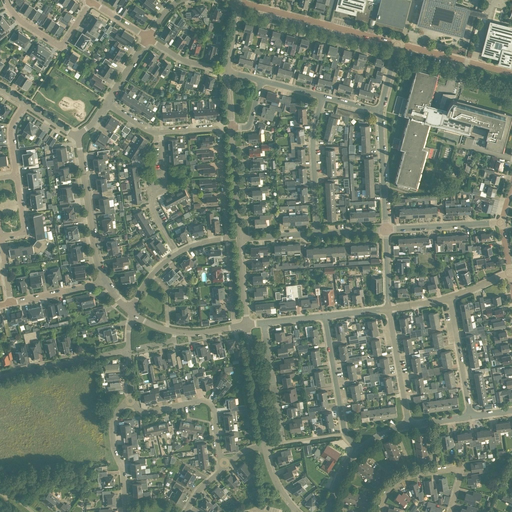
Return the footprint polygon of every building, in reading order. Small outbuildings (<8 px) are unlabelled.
[(25,1),(24,0),(23,0),(17,4),(21,7),(19,9),(23,12),(24,13),(28,16),(33,8),(24,2),(25,1)] [(75,0),(74,0),(70,0),(66,6),(75,12),(80,5),(76,2),(75,0)] [(145,0),(142,4),(151,11),(156,5),(152,2),(153,0),(145,0)] [(329,0),(316,0),(315,9),(323,11),(325,4),(329,5),(329,0)] [(337,0),(335,10),(336,10),(356,15),(355,19),(356,20),(402,32),(410,0),(337,0)] [(422,0),(417,24),(424,26),(427,27),(427,25),(437,27),(436,30),(462,36),(464,31),(464,28),(469,11),(470,8),(455,4),(455,0),(422,0)] [(137,12),(133,17),(139,21),(139,22),(142,24),(142,23),(143,24),(147,17),(143,15),(145,12),(136,6),(133,10),(137,12)] [(206,7),(197,7),(196,8),(196,9),(193,10),(192,11),(192,12),(186,12),(186,19),(192,18),(192,17),(197,16),(197,17),(207,16),(206,7)] [(39,18),(41,20),(45,14),(43,12),(42,13),(33,8),(28,16),(32,19),(33,18),(37,21),(39,18)] [(215,9),(214,13),(212,12),(210,19),(215,20),(216,18),(221,19),(223,11),(215,9)] [(46,28),(50,31),(56,22),(47,17),(48,15),(45,14),(41,20),(44,21),(42,24),(46,26),(46,28)] [(93,15),(89,21),(98,27),(100,23),(105,25),(107,23),(99,18),(98,19),(93,15)] [(9,23),(7,20),(0,26),(0,29),(0,30),(0,39),(6,35),(3,32),(10,26),(9,23)] [(95,31),(98,27),(89,21),(86,27),(93,32),(91,34),(96,38),(97,38),(99,35),(97,34),(98,33),(95,31)] [(65,28),(56,22),(50,31),(54,33),(56,33),(60,35),(65,28)] [(161,36),(162,36),(161,37),(162,38),(164,39),(165,39),(165,38),(168,40),(170,37),(173,39),(180,28),(174,24),(173,25),(169,22),(167,26),(168,26),(165,31),(161,36)] [(484,53),(501,57),(501,56),(502,56),(500,62),(509,65),(511,54),(511,52),(507,51),(507,50),(506,50),(507,48),(508,42),(510,42),(511,36),(511,28),(506,27),(491,23),(484,53)] [(246,24),(244,30),(248,31),(244,44),(250,46),(252,39),(254,32),(252,32),(253,25),(246,24)] [(259,27),(257,35),(262,36),(259,48),(264,50),(265,50),(265,47),(267,37),(268,37),(270,31),(267,30),(267,29),(259,27)] [(124,45),(126,42),(130,44),(134,38),(124,31),(121,36),(117,33),(114,38),(124,45)] [(273,31),(271,38),(271,40),(274,41),(273,46),(280,48),(283,38),(279,38),(280,33),(273,31)] [(15,41),(19,44),(24,35),(19,32),(17,34),(14,32),(8,40),(13,43),(15,41)] [(82,33),(79,38),(87,44),(90,39),(94,42),(96,38),(91,34),(89,37),(82,33)] [(30,39),(24,35),(19,44),(23,46),(21,49),(26,52),(31,44),(28,41),(30,39)] [(175,44),(181,48),(185,42),(188,44),(191,38),(187,35),(184,40),(179,37),(175,44)] [(287,35),(285,43),(289,44),(287,53),(294,55),(297,44),(293,43),(295,36),(287,35)] [(84,49),(87,44),(79,38),(75,44),(84,49)] [(198,54),(201,44),(195,43),(196,39),(192,38),(189,45),(192,46),(191,52),(198,54)] [(309,40),(302,38),(300,45),(297,44),(295,50),(302,52),(303,46),(307,47),(309,40)] [(112,46),(116,47),(114,51),(122,56),(126,51),(120,47),(122,44),(116,40),(112,46)] [(316,42),(313,52),(316,52),(314,58),(322,60),(324,54),(321,53),(323,44),(316,42)] [(32,54),(38,58),(45,47),(41,45),(41,46),(38,44),(35,49),(32,47),(33,46),(32,46),(27,54),(30,56),(32,54)] [(244,52),(248,53),(249,51),(250,46),(244,44),(244,47),(243,47),(242,51),(244,52)] [(210,45),(208,52),(205,55),(207,56),(207,57),(209,58),(210,57),(213,58),(215,54),(218,54),(219,48),(210,45)] [(329,46),(328,53),(331,54),(330,57),(333,61),(331,66),(336,68),(336,66),(338,61),(340,55),(339,57),(335,56),(336,55),(337,49),(338,48),(329,46)] [(49,50),(45,47),(38,58),(44,62),(43,64),(46,66),(51,58),(50,59),(48,57),(51,52),(48,50),(49,50)] [(352,51),(344,49),(343,56),(340,55),(338,61),(344,63),(346,57),(350,58),(352,51)] [(122,56),(114,51),(112,54),(109,52),(105,57),(111,61),(113,58),(119,62),(122,56)] [(251,51),(249,51),(248,53),(244,66),(251,68),(253,61),(249,60),(251,51)] [(77,60),(76,60),(78,56),(73,52),(69,58),(67,56),(63,62),(68,65),(69,64),(73,67),(77,60)] [(147,70),(151,73),(152,72),(159,61),(156,59),(158,56),(151,52),(148,58),(145,61),(151,65),(147,70)] [(240,54),(238,64),(244,66),(248,53),(244,52),(244,55),(240,54)] [(366,55),(359,53),(358,59),(355,58),(353,64),(352,64),(351,67),(355,68),(356,65),(360,66),(361,61),(365,62),(366,55)] [(257,69),(264,71),(267,56),(264,56),(262,63),(258,62),(257,69)] [(271,57),(267,56),(264,71),(270,73),(272,66),(269,65),(271,57)] [(102,63),(105,65),(103,68),(111,73),(114,68),(109,64),(110,62),(105,58),(102,63)] [(375,64),(378,65),(377,70),(383,72),(384,66),(382,66),(384,60),(376,58),(375,64)] [(170,70),(169,69),(172,65),(164,60),(162,63),(159,61),(152,72),(156,75),(159,70),(163,72),(161,74),(165,76),(166,74),(167,75),(170,70)] [(277,74),(283,76),(287,62),(284,62),(282,68),(279,68),(277,74)] [(291,63),(287,62),(283,76),(290,78),(292,71),(289,70),(291,63)] [(305,74),(308,66),(307,66),(308,63),(306,62),(305,66),(302,74),(299,73),(297,80),(304,81),(305,74)] [(4,76),(11,80),(16,73),(13,71),(13,69),(12,69),(14,66),(9,63),(5,69),(8,71),(4,76)] [(311,67),(308,66),(305,74),(304,81),(310,83),(312,76),(309,75),(311,67)] [(111,73),(103,68),(100,73),(98,71),(96,74),(101,77),(103,74),(108,78),(111,73)] [(186,71),(178,69),(177,72),(174,72),(172,80),(182,83),(186,71)] [(438,123),(438,124),(442,125),(447,109),(443,108),(444,102),(441,101),(439,107),(430,104),(438,74),(416,69),(408,99),(403,97),(398,115),(408,117),(408,118),(407,118),(402,140),(400,139),(397,149),(403,151),(394,185),(404,188),(409,189),(416,191),(425,156),(428,157),(430,147),(423,146),(425,138),(426,136),(428,129),(430,123),(429,123),(429,121),(436,123),(438,123)] [(344,92),(347,78),(348,78),(350,72),(346,71),(345,78),(344,77),(343,84),(339,83),(337,90),(344,92)] [(317,85),(323,86),(327,73),(324,72),(323,79),(319,78),(317,85)] [(25,75),(21,73),(16,82),(19,84),(20,84),(22,85),(22,86),(26,89),(28,86),(29,87),(31,84),(30,83),(32,80),(28,77),(25,74),(25,75)] [(187,77),(184,87),(192,89),(193,86),(197,87),(197,84),(198,84),(200,74),(194,73),(193,76),(192,75),(191,78),(187,77)] [(331,88),(332,81),(328,80),(330,74),(327,73),(323,86),(331,88)] [(100,90),(104,84),(101,82),(102,79),(94,74),(92,77),(91,79),(95,82),(93,86),(100,90)] [(365,83),(364,89),(360,89),(364,76),(359,75),(357,82),(358,82),(356,90),(359,91),(358,95),(365,97),(366,90),(368,84),(365,83)] [(215,78),(207,76),(205,85),(202,84),(200,91),(205,92),(206,87),(212,88),(215,78)] [(372,99),(373,92),(370,91),(372,82),(376,83),(376,82),(380,83),(381,80),(377,79),(375,79),(370,77),(368,84),(366,90),(365,97),(372,99)] [(351,79),(348,78),(347,78),(344,92),(351,94),(353,87),(349,86),(351,79)] [(120,100),(125,103),(132,92),(130,90),(128,94),(125,92),(120,100)] [(278,107),(279,102),(284,103),(286,96),(283,95),(282,99),(275,97),(276,94),(268,91),(266,98),(271,100),(270,105),(278,107)] [(132,92),(125,103),(130,106),(135,98),(132,97),(135,93),(132,92)] [(135,98),(130,106),(135,110),(142,98),(140,97),(138,100),(135,98)] [(142,98),(135,110),(140,113),(145,105),(142,103),(145,100),(142,98)] [(477,107),(451,100),(451,103),(449,103),(447,109),(442,125),(452,128),(453,127),(468,131),(468,132),(475,134),(474,138),(478,140),(479,135),(483,136),(483,134),(489,136),(488,139),(487,139),(485,148),(502,152),(511,117),(499,114),(499,115),(497,114),(497,112),(478,106),(477,107)] [(145,105),(140,113),(145,116),(152,105),(150,103),(148,107),(145,105)] [(290,112),(298,112),(299,115),(306,115),(306,108),(299,109),(298,103),(290,103),(289,103),(290,112)] [(0,114),(1,114),(5,117),(10,109),(9,108),(9,107),(6,105),(6,106),(4,105),(1,111),(0,110),(0,114)] [(155,106),(152,105),(145,116),(150,119),(155,112),(152,110),(155,106)] [(268,119),(272,120),(274,111),(280,112),(279,116),(280,116),(282,110),(282,109),(282,108),(270,105),(269,108),(263,107),(261,116),(268,118),(268,119)] [(329,116),(328,122),(336,124),(338,118),(339,115),(331,113),(330,116),(329,116)] [(306,115),(299,115),(299,119),(294,119),(294,126),(300,126),(300,123),(307,122),(306,115)] [(108,122),(116,127),(118,124),(119,125),(121,123),(119,122),(111,116),(108,122)] [(22,134),(29,138),(31,134),(32,135),(34,132),(36,133),(35,134),(42,138),(46,132),(39,128),(37,127),(38,126),(35,125),(35,124),(34,124),(33,123),(32,123),(29,121),(24,129),(25,130),(22,134)] [(359,128),(360,127),(361,132),(370,131),(369,125),(365,125),(365,121),(359,122),(359,128)] [(113,132),(116,127),(108,122),(105,127),(113,132)] [(326,128),(335,130),(336,124),(328,122),(326,128)] [(258,127),(258,128),(257,133),(256,133),(256,134),(248,135),(249,142),(261,141),(260,133),(262,129),(264,129),(265,124),(259,123),(258,127)] [(294,130),(296,130),(296,132),(293,133),(292,132),(289,132),(289,136),(304,135),(303,128),(300,129),(300,126),(294,126),(294,130)] [(325,134),(333,136),(335,130),(326,128),(325,134)] [(101,132),(98,137),(106,142),(109,137),(101,132)] [(331,143),(333,136),(325,134),(323,140),(331,143)] [(134,136),(133,138),(144,145),(148,140),(140,135),(138,138),(134,136)] [(290,139),(297,139),(297,142),(291,142),(291,146),(301,145),(301,142),(304,142),(304,135),(289,136),(290,136),(290,139)] [(46,142),(52,146),(57,139),(51,136),(46,142)] [(199,148),(210,147),(210,144),(212,144),(212,136),(202,137),(203,141),(198,141),(199,148)] [(106,146),(104,145),(106,142),(98,137),(94,143),(104,149),(106,146)] [(133,145),(141,150),(144,145),(133,138),(132,140),(135,142),(133,145)] [(262,148),(249,149),(250,157),(260,156),(260,152),(262,152),(262,150),(269,150),(269,144),(261,144),(262,148)] [(370,144),(361,144),(361,151),(361,154),(369,153),(369,151),(370,151),(370,144)] [(127,148),(138,155),(141,150),(133,145),(131,148),(128,146),(127,148)] [(291,153),(289,153),(289,156),(291,156),(298,155),(305,155),(304,148),(301,148),(301,145),(291,146),(291,149),(291,153)] [(23,154),(23,160),(34,158),(34,152),(36,152),(35,148),(26,150),(28,150),(28,153),(23,154)] [(135,160),(138,155),(127,148),(125,150),(129,152),(127,155),(135,160)] [(203,160),(209,160),(209,158),(214,158),(213,151),(209,151),(208,148),(196,149),(197,154),(202,154),(203,160)] [(475,152),(472,151),(470,156),(468,156),(466,165),(471,166),(475,152)] [(67,153),(57,154),(57,157),(53,158),(54,165),(61,164),(60,160),(68,159),(67,153)] [(93,159),(94,165),(106,163),(105,160),(108,160),(107,153),(100,154),(101,158),(93,159)] [(503,162),(496,160),(497,158),(491,156),(489,162),(491,162),(490,167),(493,168),(494,168),(501,170),(503,162)] [(250,162),(251,170),(260,170),(263,169),(264,169),(263,160),(267,159),(267,158),(263,159),(263,158),(262,157),(257,158),(257,159),(253,159),(253,162),(250,162)] [(35,164),(34,158),(23,160),(24,165),(30,165),(30,168),(29,168),(39,167),(39,163),(35,164)] [(106,166),(106,163),(94,165),(95,171),(101,170),(102,174),(109,173),(108,166),(106,166)] [(215,174),(214,167),(210,167),(210,163),(197,164),(198,170),(203,170),(204,175),(215,174)] [(55,171),(59,171),(60,174),(69,173),(69,167),(61,168),(61,164),(54,165),(55,171)] [(138,172),(137,166),(128,167),(128,171),(124,171),(119,172),(120,175),(120,174),(124,174),(128,173),(138,172)] [(28,177),(28,180),(38,178),(37,174),(40,174),(39,168),(31,169),(32,169),(33,172),(27,173),(27,177),(28,177)] [(498,183),(500,175),(493,174),(494,171),(483,168),(481,175),(492,178),(491,181),(498,183)] [(259,172),(259,176),(251,177),(252,183),(260,183),(259,179),(265,179),(265,172),(259,172)] [(69,173),(60,174),(60,177),(56,178),(57,185),(57,184),(63,184),(63,179),(70,178),(69,173)] [(97,185),(106,183),(106,180),(110,179),(109,173),(102,174),(103,178),(96,179),(97,185)] [(35,189),(33,189),(33,190),(42,189),(41,183),(39,183),(38,178),(28,180),(29,183),(28,183),(29,187),(35,186),(35,189)] [(216,189),(215,182),(211,182),(211,179),(199,180),(200,186),(205,185),(205,190),(216,189)] [(338,185),(334,185),(334,179),(328,179),(328,182),(325,182),(325,188),(334,188),(338,188),(338,185)] [(111,186),(107,186),(106,183),(97,185),(98,190),(105,189),(106,193),(112,193),(111,186)] [(61,194),(63,194),(72,192),(71,186),(65,187),(64,184),(63,184),(57,184),(58,188),(60,188),(61,194)] [(494,196),(496,188),(488,186),(484,185),(482,191),(473,188),(472,193),(477,195),(485,197),(486,194),(486,193),(494,196)] [(262,196),(262,193),(268,193),(267,188),(270,188),(270,186),(260,187),(260,190),(252,190),(253,198),(258,198),(259,199),(262,199),(262,196)] [(31,197),(30,197),(31,200),(42,199),(42,195),(44,195),(43,188),(42,189),(33,190),(36,190),(36,193),(30,194),(31,197)] [(184,189),(179,192),(185,204),(188,203),(186,199),(189,197),(184,189)] [(72,192),(63,194),(64,200),(60,201),(60,204),(67,203),(66,200),(73,199),(72,192)] [(174,195),(178,203),(181,201),(183,205),(185,204),(179,192),(174,195)] [(100,204),(109,203),(109,200),(113,199),(112,193),(106,193),(106,198),(99,199),(100,204)] [(464,214),(470,213),(470,208),(473,208),(472,200),(472,193),(468,193),(469,203),(466,203),(466,200),(463,200),(464,214)] [(477,195),(472,193),(472,200),(477,204),(475,210),(479,211),(482,212),(482,210),(483,210),(486,211),(490,212),(492,204),(488,203),(489,198),(485,197),(477,195)] [(177,208),(175,205),(178,203),(174,195),(168,198),(175,210),(177,208)] [(346,197),(345,197),(345,200),(345,204),(345,205),(347,205),(356,205),(356,202),(349,202),(349,197),(347,197),(347,196),(346,196),(346,197)] [(172,211),(175,210),(168,198),(163,200),(167,209),(170,207),(172,211)] [(43,203),(42,199),(31,200),(31,204),(32,204),(32,207),(40,206),(41,209),(39,210),(46,209),(45,203),(43,203)] [(253,205),(254,212),(258,212),(259,215),(262,214),(262,212),(265,212),(265,207),(266,207),(265,200),(259,201),(260,204),(253,205)] [(65,214),(74,212),(74,211),(75,211),(74,206),(71,207),(70,203),(60,205),(61,211),(65,211),(65,214)] [(114,206),(110,206),(109,203),(100,204),(100,210),(108,209),(108,213),(115,212),(114,206)] [(130,224),(133,222),(145,215),(142,210),(134,215),(135,218),(132,220),(129,221),(130,224)] [(70,222),(69,219),(76,218),(75,213),(74,214),(74,212),(65,214),(66,217),(63,218),(63,223),(70,222)] [(212,231),(219,230),(218,219),(213,220),(213,213),(207,213),(207,222),(211,222),(212,231)] [(255,227),(266,226),(265,220),(271,219),(271,214),(259,215),(260,219),(255,219),(255,227)] [(103,225),(112,224),(112,221),(115,220),(114,215),(109,215),(109,218),(103,219),(103,225)] [(140,225),(148,220),(145,215),(133,222),(135,224),(138,222),(140,225)] [(139,232),(151,225),(148,220),(140,225),(142,228),(138,230),(139,232)] [(78,232),(77,225),(72,226),(71,223),(62,224),(62,226),(64,226),(64,230),(67,229),(68,233),(78,232)] [(116,228),(113,228),(112,224),(103,225),(104,232),(110,231),(110,234),(117,233),(116,228)] [(195,236),(199,235),(198,234),(204,233),(202,224),(193,226),(192,225),(188,226),(190,232),(194,231),(195,236)] [(141,235),(144,233),(146,235),(146,236),(146,237),(143,239),(144,241),(149,239),(148,238),(153,235),(151,232),(154,231),(151,225),(139,232),(141,235)] [(181,229),(182,231),(176,233),(179,241),(186,238),(184,234),(188,232),(186,226),(181,229)] [(78,232),(68,233),(69,238),(66,238),(66,244),(74,243),(73,239),(79,239),(78,232)] [(489,233),(481,234),(481,235),(477,236),(477,235),(473,236),(474,242),(478,241),(478,242),(482,241),(490,239),(489,239),(490,238),(490,236),(489,236),(489,233)] [(108,247),(117,246),(116,242),(120,242),(120,239),(119,236),(113,237),(114,240),(107,241),(108,247)] [(428,237),(422,237),(423,252),(426,252),(425,246),(429,245),(429,244),(432,243),(432,238),(428,239),(428,237)] [(45,239),(45,238),(39,238),(38,240),(37,239),(35,241),(45,249),(48,246),(45,244),(48,241),(45,239)] [(160,254),(166,250),(160,241),(156,244),(153,240),(148,244),(152,250),(155,248),(160,254)] [(45,249),(35,241),(33,244),(35,244),(33,246),(34,252),(36,252),(38,254),(41,251),(43,252),(45,249)] [(72,250),(72,253),(82,252),(81,246),(75,247),(74,243),(68,244),(69,250),(72,250)] [(293,244),(294,253),(300,252),(300,256),(303,256),(303,250),(300,250),(300,244),(293,244)] [(376,244),(370,244),(370,253),(377,253),(376,249),(378,248),(378,245),(376,245),(376,244)] [(122,251),(118,252),(117,246),(108,247),(109,253),(115,252),(116,255),(122,254),(122,251)] [(267,246),(259,247),(251,248),(251,256),(259,255),(267,254),(267,246)] [(491,246),(484,247),(484,248),(478,249),(479,254),(482,254),(482,256),(485,255),(492,254),(491,246)] [(221,258),(221,250),(208,251),(209,259),(210,258),(210,265),(218,264),(218,258),(221,258)] [(147,266),(153,261),(147,254),(144,256),(140,251),(134,256),(141,265),(144,262),(147,266)] [(83,258),(82,252),(72,253),(73,257),(70,257),(71,263),(77,262),(77,258),(83,258)] [(113,262),(114,270),(124,268),(123,265),(129,264),(128,257),(117,258),(117,262),(113,262)] [(252,270),(263,269),(263,264),(270,263),(269,257),(262,257),(262,258),(261,258),(261,261),(252,262),(252,270)] [(494,267),(493,261),(491,261),(490,257),(476,260),(477,266),(483,265),(484,269),(486,268),(494,267)] [(190,258),(181,263),(184,269),(185,268),(191,265),(192,268),(197,266),(196,259),(193,261),(192,259),(191,259),(190,258)] [(409,262),(409,258),(402,258),(402,262),(397,262),(397,268),(396,268),(396,271),(397,271),(397,272),(406,272),(406,262),(409,262)] [(71,267),(72,273),(85,271),(84,265),(78,266),(77,262),(70,263),(71,267)] [(464,283),(471,281),(469,276),(470,276),(469,271),(467,271),(465,263),(455,266),(457,272),(460,271),(461,273),(464,283)] [(369,265),(362,265),(362,267),(361,267),(361,273),(363,273),(362,269),(370,269),(369,265)] [(211,275),(211,280),(213,280),(213,281),(223,280),(222,273),(220,273),(219,270),(221,270),(221,266),(212,267),(212,271),(213,271),(213,274),(212,274),(213,275),(211,275)] [(50,285),(52,284),(52,285),(56,284),(56,283),(58,283),(57,279),(61,278),(59,267),(55,268),(55,269),(52,270),(52,274),(48,274),(50,285)] [(445,287),(452,285),(450,277),(453,276),(451,268),(444,270),(446,275),(442,277),(445,287)] [(163,277),(170,284),(176,278),(179,282),(184,277),(179,270),(176,273),(172,269),(163,277)] [(125,275),(120,276),(121,281),(122,282),(122,283),(134,281),(134,277),(135,277),(134,270),(124,272),(125,275)] [(43,285),(42,283),(45,282),(43,271),(37,272),(38,275),(30,277),(33,288),(37,287),(37,288),(40,287),(40,286),(43,285)] [(86,278),(85,271),(72,273),(72,280),(86,278)] [(261,272),(261,276),(253,276),(253,283),(263,283),(263,279),(268,279),(268,272),(261,272)] [(429,291),(437,290),(436,284),(438,283),(437,275),(430,276),(432,284),(428,285),(429,291)] [(23,276),(24,280),(17,281),(19,292),(26,290),(25,282),(28,282),(27,276),(23,276)] [(381,291),(381,278),(373,278),(371,278),(371,291),(381,291)] [(415,294),(423,293),(422,286),(425,286),(424,280),(418,281),(419,286),(414,287),(415,294)] [(406,295),(406,288),(401,288),(400,283),(394,283),(395,289),(398,289),(398,296),(406,295)] [(297,290),(298,297),(298,302),(301,302),(302,308),(312,306),(311,303),(308,303),(308,299),(308,296),(302,296),(301,290),(301,284),(297,284),(297,285),(297,290)] [(297,290),(297,285),(286,286),(287,296),(288,309),(296,308),(295,300),(295,297),(298,297),(297,290)] [(350,292),(349,285),(345,285),(345,292),(339,292),(339,294),(340,303),(348,303),(347,294),(347,293),(350,292)] [(212,302),(219,301),(219,298),(224,298),(223,287),(213,288),(214,298),(212,298),(212,302)] [(255,299),(263,298),(263,294),(267,294),(266,287),(256,288),(256,291),(254,291),(255,299)] [(185,288),(179,288),(179,291),(175,292),(175,301),(181,300),(180,298),(183,298),(183,294),(186,294),(185,288)] [(353,302),(360,301),(360,296),(364,296),(363,288),(354,289),(354,293),(353,294),(353,295),(352,295),(353,302)] [(324,298),(325,305),(334,304),(333,297),(334,297),(333,289),(322,290),(323,298),(324,298)] [(76,301),(81,300),(83,307),(95,304),(94,297),(90,298),(89,293),(75,296),(76,301)] [(73,294),(65,296),(67,303),(70,303),(69,301),(73,300),(72,299),(74,298),(74,296),(73,297),(73,294)] [(279,302),(280,310),(288,309),(287,296),(282,297),(282,300),(280,300),(280,301),(279,302)] [(500,296),(492,297),(485,299),(486,304),(490,303),(490,305),(494,304),(501,303),(500,296)] [(318,306),(317,298),(308,299),(308,303),(311,303),(312,306),(318,306)] [(61,302),(54,303),(57,314),(62,313),(62,316),(68,315),(66,304),(62,305),(61,302)] [(256,312),(271,311),(270,308),(274,308),(273,302),(270,303),(255,304),(256,312)] [(52,315),(57,314),(54,303),(48,305),(48,308),(45,308),(48,319),(53,318),(52,315)] [(214,311),(213,311),(214,320),(226,319),(225,310),(221,310),(221,305),(213,305),(214,311)] [(41,306),(35,308),(38,320),(37,317),(43,316),(43,317),(47,316),(45,308),(42,309),(41,306)] [(187,306),(179,306),(180,313),(176,313),(177,322),(188,321),(188,313),(187,313),(187,306)] [(31,321),(38,320),(35,308),(29,309),(29,312),(26,313),(27,317),(28,320),(31,320),(31,321)] [(103,308),(92,311),(93,318),(90,318),(91,319),(90,320),(90,323),(91,323),(92,324),(107,320),(106,315),(105,315),(103,308)] [(24,324),(24,323),(28,322),(28,320),(27,317),(23,317),(22,311),(15,312),(17,321),(18,324),(18,325),(24,324)] [(18,324),(17,321),(15,312),(9,313),(11,320),(7,321),(7,322),(8,327),(12,326),(18,324)] [(438,312),(429,313),(430,321),(439,319),(438,312)] [(0,316),(0,326),(4,325),(5,329),(9,328),(8,327),(7,322),(4,323),(2,316),(0,316)] [(399,318),(400,325),(408,324),(408,320),(411,320),(410,317),(407,317),(399,318)] [(505,326),(504,320),(500,321),(500,318),(490,319),(491,324),(496,323),(497,327),(505,326)] [(440,326),(439,319),(430,321),(431,328),(440,326)] [(377,327),(376,320),(368,322),(364,322),(365,325),(368,324),(369,329),(377,327)] [(473,328),(471,322),(463,323),(464,330),(473,328)] [(335,325),(336,332),(347,331),(347,328),(348,328),(347,323),(342,324),(339,325),(339,324),(338,324),(335,324),(335,325)] [(400,325),(402,332),(409,331),(410,335),(422,332),(421,329),(413,330),(412,327),(409,328),(408,324),(400,325)] [(113,339),(114,340),(118,339),(115,327),(108,329),(107,325),(98,327),(99,335),(106,334),(107,340),(113,339)] [(370,335),(378,334),(377,327),(369,329),(370,333),(366,333),(367,336),(370,335)] [(309,329),(311,336),(318,335),(317,328),(309,329)] [(484,329),(477,330),(478,334),(481,333),(481,336),(482,339),(486,338),(486,335),(485,335),(484,329)] [(285,342),(286,343),(291,343),(291,341),(292,341),(291,334),(285,335),(284,331),(275,332),(277,340),(284,339),(285,342)] [(348,334),(347,331),(336,332),(337,340),(345,338),(344,334),(348,334)] [(410,337),(403,339),(404,346),(412,344),(411,341),(415,340),(414,337),(422,336),(422,332),(410,335),(410,337)] [(430,337),(433,337),(433,341),(442,339),(441,332),(432,334),(432,333),(429,334),(430,337)] [(506,332),(499,333),(498,333),(498,336),(494,337),(495,343),(501,342),(501,341),(507,340),(506,332)] [(61,352),(69,351),(68,347),(71,346),(69,333),(61,335),(63,341),(59,341),(61,352)] [(318,335),(311,336),(307,337),(307,340),(311,339),(312,343),(320,342),(318,335)] [(47,343),(44,344),(45,351),(46,356),(49,355),(51,355),(52,354),(55,354),(53,346),(56,345),(56,346),(55,338),(50,339),(47,343)] [(226,341),(228,350),(233,349),(235,358),(241,356),(240,350),(237,351),(237,348),(235,339),(226,341)] [(379,339),(371,341),(368,341),(368,344),(372,343),(372,348),(380,346),(379,339)] [(444,346),(442,339),(433,341),(435,348),(444,346)] [(32,359),(39,357),(38,353),(42,352),(39,340),(33,342),(34,346),(29,348),(32,359)] [(212,344),(214,353),(218,352),(219,358),(226,356),(224,348),(222,348),(222,345),(221,345),(220,342),(212,344)] [(291,343),(286,343),(280,344),(281,348),(278,348),(279,357),(289,356),(288,351),(294,350),(293,342),(291,343)] [(17,362),(25,360),(24,356),(27,355),(25,344),(19,345),(20,351),(15,352),(17,362)] [(297,346),(298,353),(309,351),(308,344),(297,346)] [(338,346),(340,353),(351,351),(352,351),(351,347),(347,348),(346,344),(338,346)] [(405,353),(413,351),(412,344),(404,346),(405,353)] [(493,355),(501,354),(503,354),(502,351),(509,350),(508,344),(501,345),(501,348),(494,349),(494,350),(492,350),(493,355)] [(204,346),(197,347),(198,355),(199,355),(199,358),(204,357),(204,360),(211,358),(209,351),(205,351),(204,346)] [(374,355),(382,353),(380,346),(372,348),(373,352),(369,352),(370,355),(373,354),(374,355)] [(189,349),(182,350),(184,359),(188,358),(188,362),(188,363),(188,365),(188,366),(190,367),(191,367),(192,366),(193,365),(193,363),(197,363),(195,355),(191,356),(189,349)] [(319,349),(311,350),(311,354),(308,355),(308,358),(320,356),(319,349)] [(341,360),(349,358),(348,355),(351,354),(351,351),(340,353),(340,356),(339,356),(339,359),(341,359),(341,360)] [(449,351),(440,353),(442,360),(451,358),(449,351)] [(2,365),(10,363),(9,359),(12,359),(11,352),(7,352),(7,355),(0,356),(2,365)] [(167,353),(170,364),(175,363),(176,368),(182,367),(180,355),(176,356),(175,352),(167,353)] [(502,357),(501,354),(493,355),(490,356),(490,360),(496,359),(496,360),(502,359),(503,363),(511,362),(510,355),(502,357)] [(161,355),(154,356),(156,364),(159,363),(160,368),(163,367),(163,369),(167,368),(165,358),(161,359),(161,355)] [(313,364),(321,363),(320,356),(308,358),(309,361),(313,360),(313,364)] [(419,356),(411,358),(412,365),(420,363),(423,363),(422,357),(419,357),(419,356)] [(281,372),(291,370),(290,366),(294,365),(293,357),(284,359),(284,363),(280,364),(281,372)] [(380,362),(381,366),(389,365),(387,357),(379,359),(376,360),(376,362),(380,362)] [(139,359),(141,370),(148,368),(149,372),(148,372),(151,382),(155,381),(152,364),(148,365),(146,358),(139,359)] [(451,358),(442,360),(442,363),(440,363),(441,367),(443,366),(443,367),(452,365),(451,358)] [(481,358),(478,359),(478,358),(470,360),(471,366),(482,365),(481,358)] [(347,365),(348,372),(360,370),(359,367),(355,367),(355,363),(347,365)] [(412,365),(413,372),(421,370),(422,373),(433,371),(433,368),(427,369),(426,366),(421,367),(420,363),(412,365)] [(104,365),(104,373),(120,371),(120,364),(104,365)] [(390,371),(389,365),(381,366),(381,370),(377,371),(378,372),(375,372),(375,373),(369,374),(370,375),(369,375),(370,377),(380,376),(380,373),(382,373),(390,371)] [(511,373),(511,367),(505,369),(504,366),(496,367),(497,373),(505,371),(505,375),(511,373)] [(489,367),(479,369),(480,372),(482,372),(487,371),(488,377),(491,377),(490,370),(489,367)] [(323,377),(322,370),(315,371),(315,375),(310,376),(310,379),(313,379),(323,377)] [(349,379),(357,378),(356,374),(361,373),(360,370),(348,372),(349,379)] [(422,377),(414,378),(416,385),(424,384),(423,380),(429,379),(428,376),(434,375),(433,371),(422,373),(422,377)] [(444,373),(445,379),(454,378),(453,371),(444,373)] [(109,377),(107,377),(107,381),(120,380),(119,373),(108,374),(109,377)] [(290,373),(281,374),(282,380),(283,380),(284,386),(292,384),(290,377),(290,373)] [(218,388),(215,391),(221,396),(229,387),(225,384),(227,380),(220,374),(216,382),(220,385),(218,388)] [(511,385),(511,379),(507,381),(506,378),(501,378),(501,374),(493,376),(494,380),(500,379),(501,384),(507,383),(507,387),(511,385)] [(392,384),(391,376),(383,378),(382,375),(380,376),(370,377),(370,381),(374,380),(375,381),(379,380),(379,381),(383,381),(384,385),(392,384)] [(317,385),(325,384),(323,377),(313,379),(314,386),(305,387),(306,394),(317,392),(316,386),(317,385)] [(181,378),(177,379),(177,381),(178,383),(180,391),(180,392),(184,391),(185,395),(186,394),(186,395),(189,395),(190,394),(189,394),(190,393),(188,384),(185,384),(185,381),(182,382),(181,378)] [(454,378),(445,379),(446,383),(443,384),(443,387),(436,388),(437,391),(448,390),(447,386),(456,385),(454,378)] [(208,379),(201,381),(203,390),(210,388),(209,385),(212,384),(211,379),(208,379)] [(175,389),(169,390),(171,399),(177,397),(176,392),(176,391),(180,391),(178,383),(174,384),(175,387),(175,389)] [(362,387),(359,388),(358,384),(350,385),(352,392),(359,391),(362,390),(362,387)] [(378,392),(373,393),(373,397),(381,396),(381,393),(385,392),(393,391),(392,384),(384,385),(385,389),(382,390),(382,391),(378,392)] [(416,385),(417,392),(425,391),(425,393),(437,391),(436,388),(429,389),(428,386),(424,387),(424,384),(416,385)] [(152,389),(149,390),(149,393),(151,403),(157,401),(156,395),(160,394),(160,393),(159,389),(158,387),(154,388),(155,389),(152,389)] [(288,392),(285,392),(286,398),(285,398),(285,402),(290,402),(289,401),(294,400),(293,393),(296,393),(295,387),(287,389),(288,392)] [(166,388),(159,389),(160,393),(164,392),(165,400),(171,399),(169,390),(166,390),(166,388)] [(511,399),(511,392),(511,389),(504,391),(504,390),(501,391),(496,391),(497,402),(503,401),(502,396),(509,395),(510,400),(511,399)] [(139,391),(140,397),(144,396),(146,404),(151,403),(149,393),(149,390),(143,391),(143,390),(139,391)] [(359,391),(352,392),(353,399),(360,398),(360,394),(363,394),(362,390),(359,391)] [(326,391),(318,392),(319,399),(319,400),(327,398),(326,391)] [(487,402),(487,399),(492,398),(493,402),(496,401),(494,395),(492,395),(492,396),(486,397),(486,396),(478,398),(479,404),(487,402)] [(457,397),(450,398),(452,408),(459,407),(457,397)] [(230,407),(231,411),(235,410),(238,410),(247,409),(246,405),(238,406),(236,406),(235,398),(225,399),(226,402),(225,402),(224,403),(224,404),(224,405),(225,405),(226,405),(226,407),(230,407)] [(316,403),(320,402),(320,406),(319,406),(320,410),(325,409),(325,406),(328,405),(327,398),(319,400),(319,399),(316,400),(316,403)] [(452,408),(450,398),(443,399),(445,409),(452,408)] [(445,409),(443,399),(436,400),(438,411),(445,409)] [(429,401),(431,412),(438,411),(436,400),(429,401)] [(294,407),(287,408),(288,412),(287,412),(287,413),(287,415),(288,416),(288,415),(288,416),(296,415),(296,416),(299,415),(299,409),(301,409),(301,408),(304,408),(302,401),(293,403),(294,407)] [(422,402),(424,413),(431,412),(429,401),(422,402)] [(397,417),(395,406),(388,407),(390,418),(397,417)] [(390,418),(388,407),(381,408),(383,419),(390,418)] [(369,421),(367,410),(368,410),(367,408),(365,409),(365,411),(360,411),(361,415),(362,422),(369,421)] [(383,419),(381,408),(374,409),(376,420),(383,419)] [(374,409),(368,410),(367,410),(369,421),(376,420),(374,409)] [(224,415),(224,422),(233,421),(236,421),(235,410),(231,411),(229,411),(230,415),(224,415)] [(332,412),(324,413),(325,417),(320,418),(321,421),(333,419),(332,412)] [(293,423),(290,423),(291,431),(292,431),(292,432),(293,432),(295,432),(296,431),(296,430),(300,430),(300,426),(303,426),(302,420),(301,418),(292,419),(293,423)] [(121,430),(131,429),(131,426),(134,426),(133,424),(135,423),(135,419),(124,420),(124,424),(121,424),(121,430)] [(326,427),(334,426),(333,419),(321,421),(321,424),(326,423),(326,427)] [(237,423),(233,424),(233,421),(224,422),(225,428),(231,428),(232,431),(238,430),(237,423)] [(511,428),(510,429),(509,421),(502,422),(504,430),(508,430),(508,436),(511,435),(511,428)] [(186,436),(187,432),(190,432),(192,424),(186,422),(185,431),(184,435),(186,436)] [(502,422),(496,423),(497,431),(494,432),(494,437),(495,444),(499,444),(498,440),(501,440),(500,431),(504,430),(502,422)] [(167,436),(166,432),(169,431),(170,434),(174,433),(172,425),(168,426),(168,423),(162,424),(164,437),(167,436)] [(156,425),(158,434),(161,433),(162,437),(164,437),(162,424),(156,425)] [(204,426),(198,425),(195,438),(195,441),(199,441),(198,438),(199,434),(202,435),(204,426)] [(150,440),(153,439),(150,426),(144,428),(146,436),(149,435),(150,440)] [(131,429),(121,430),(122,436),(126,436),(126,440),(137,439),(136,432),(134,432),(134,429),(131,429)] [(491,437),(490,429),(483,430),(485,438),(488,438),(490,449),(496,448),(495,444),(494,437),(491,437)] [(230,431),(230,434),(225,435),(226,442),(235,441),(235,440),(237,440),(238,439),(237,437),(237,436),(239,436),(238,430),(232,431),(230,431)] [(483,430),(477,431),(478,439),(475,440),(476,446),(476,449),(482,448),(481,441),(485,441),(485,438),(483,430)] [(472,440),(471,432),(464,433),(465,441),(469,440),(470,447),(476,446),(475,440),(472,440)] [(425,433),(414,435),(415,442),(426,441),(425,433)] [(464,433),(457,434),(458,442),(455,442),(456,449),(462,448),(461,442),(465,441),(464,433)] [(443,447),(454,446),(452,437),(449,438),(449,436),(445,436),(445,435),(441,436),(443,447)] [(123,450),(133,449),(132,446),(138,446),(137,439),(126,440),(126,444),(122,444),(123,450)] [(393,439),(383,443),(386,450),(396,446),(393,439)] [(238,445),(235,445),(235,441),(226,442),(227,448),(235,447),(236,451),(238,450),(238,445)] [(416,449),(427,448),(426,441),(415,442),(416,449)] [(340,453),(327,445),(323,453),(321,452),(322,451),(318,448),(314,453),(318,456),(320,454),(321,455),(328,460),(325,466),(323,464),(321,468),(328,472),(336,460),(335,460),(340,453)] [(389,457),(399,453),(396,446),(386,450),(389,457)] [(417,456),(428,455),(427,448),(416,449),(417,456)] [(138,452),(133,452),(133,449),(123,450),(123,456),(130,455),(130,460),(139,459),(138,452)] [(290,449),(283,451),(284,455),(278,457),(280,464),(289,461),(288,458),(292,456),(290,449)] [(399,453),(389,457),(392,463),(401,459),(399,453)] [(418,463),(429,462),(428,455),(417,456),(418,463)] [(131,470),(141,469),(141,465),(146,465),(145,458),(139,459),(130,460),(135,460),(135,463),(131,463),(131,470)] [(394,470),(404,466),(401,459),(392,463),(394,470)] [(362,460),(356,468),(361,472),(368,464),(362,460)] [(471,463),(472,471),(478,470),(479,473),(489,472),(488,467),(483,468),(482,462),(471,463)] [(244,463),(237,469),(241,474),(238,476),(244,483),(249,478),(246,475),(251,471),(244,463)] [(182,470),(186,472),(185,475),(193,480),(196,475),(189,471),(191,467),(185,464),(182,470)] [(287,481),(295,477),(293,473),(298,470),(294,464),(287,468),(288,471),(284,474),(287,481)] [(368,464),(361,472),(366,477),(373,469),(368,464)] [(146,474),(142,475),(141,469),(131,470),(132,476),(137,475),(137,479),(153,478),(153,477),(158,477),(157,474),(153,474),(146,475),(146,474)] [(373,469),(366,477),(372,481),(379,473),(373,469)] [(99,477),(98,478),(98,480),(99,483),(101,482),(102,481),(103,488),(112,487),(112,485),(114,485),(113,476),(107,476),(107,471),(98,472),(99,477)] [(378,486),(384,478),(379,473),(372,481),(378,486)] [(479,482),(478,473),(471,475),(471,478),(467,478),(468,484),(471,483),(471,488),(477,487),(476,482),(479,482)] [(193,480),(185,475),(183,478),(179,475),(176,481),(185,486),(187,483),(190,485),(193,480)] [(228,484),(231,488),(237,483),(238,484),(240,482),(239,480),(235,475),(233,477),(232,476),(231,476),(230,475),(228,478),(227,477),(225,478),(225,479),(225,480),(229,484),(228,484)] [(297,485),(292,489),(297,496),(305,490),(301,485),(306,482),(305,480),(303,477),(295,482),(297,485)] [(446,478),(438,479),(439,482),(436,483),(437,493),(442,492),(442,489),(448,488),(446,478)] [(136,480),(137,483),(133,484),(133,489),(142,489),(148,488),(147,482),(146,479),(136,480)] [(424,481),(426,493),(430,493),(431,500),(438,499),(436,488),(433,488),(432,480),(424,481)] [(173,487),(177,490),(176,493),(183,497),(186,492),(183,490),(185,487),(176,482),(173,487)] [(410,488),(413,496),(418,494),(420,501),(424,500),(422,489),(419,490),(417,483),(409,485),(410,488)] [(218,486),(211,492),(217,499),(221,496),(222,497),(226,493),(228,496),(231,493),(228,489),(225,491),(222,488),(221,489),(218,486)] [(142,489),(133,489),(134,496),(140,495),(140,499),(151,498),(151,491),(142,492),(142,489)] [(116,505),(115,493),(111,494),(110,490),(102,491),(103,501),(105,501),(105,506),(116,505)] [(345,490),(342,500),(349,502),(351,492),(345,490)] [(464,501),(473,503),(474,500),(479,501),(481,493),(473,491),(472,495),(466,493),(464,501)] [(51,507),(56,501),(58,503),(60,501),(49,492),(42,501),(51,507)] [(307,502),(305,504),(312,511),(319,504),(312,497),(314,495),(311,492),(307,496),(310,499),(307,502)] [(355,504),(358,493),(351,492),(349,502),(355,504)] [(394,499),(402,506),(406,501),(407,503),(411,498),(403,492),(401,495),(399,493),(394,499)] [(176,493),(173,498),(177,501),(180,502),(183,497),(176,493)] [(362,505),(365,495),(358,493),(355,504),(362,505)] [(372,497),(365,495),(362,505),(369,508),(372,497)] [(500,501),(505,503),(506,502),(511,505),(511,504),(511,499),(503,495),(500,501)] [(201,508),(207,511),(211,507),(215,511),(218,511),(222,509),(218,504),(216,502),(213,505),(205,499),(203,503),(202,503),(199,507),(201,508)] [(440,511),(442,509),(435,507),(436,503),(428,501),(427,502),(424,501),(423,505),(426,506),(427,506),(425,511),(429,511),(440,511)] [(72,507),(69,504),(67,503),(65,504),(63,503),(59,508),(63,511),(65,509),(69,511),(72,507)]
